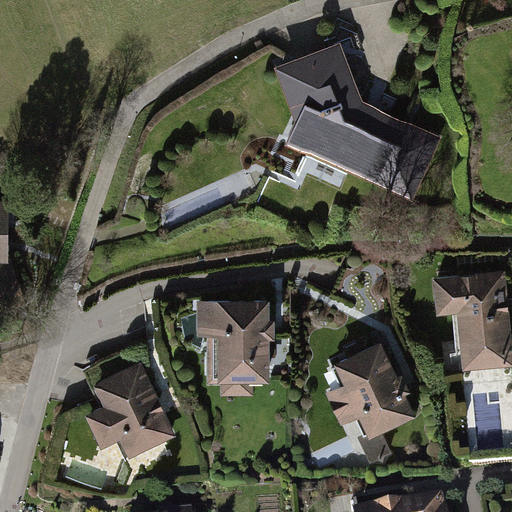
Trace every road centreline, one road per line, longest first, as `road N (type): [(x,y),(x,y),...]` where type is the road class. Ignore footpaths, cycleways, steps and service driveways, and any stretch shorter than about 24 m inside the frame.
road 1 (residential): [(9,511),(119,125),(134,104),(233,42),(354,0)]
road 2 (track): [(0,160),(119,125)]
